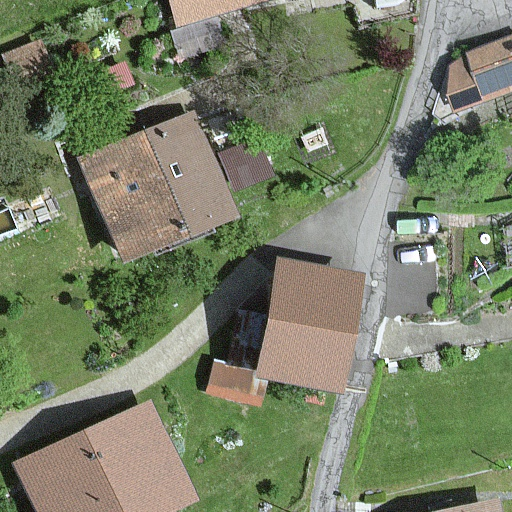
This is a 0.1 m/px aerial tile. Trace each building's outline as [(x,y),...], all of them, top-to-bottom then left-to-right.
[(171,0),(179,24),(268,0),(171,0)] [(511,39),(455,66),(459,109),(511,89),(511,39)] [(194,115),(84,161),(124,257),(234,212),(194,115)] [(363,276),(282,261),(261,373),(342,387),(363,276)] [(151,511),(187,496),(148,409),(22,465),(43,511),(151,511)] [(500,511),(499,503),(454,511),(500,511)]
